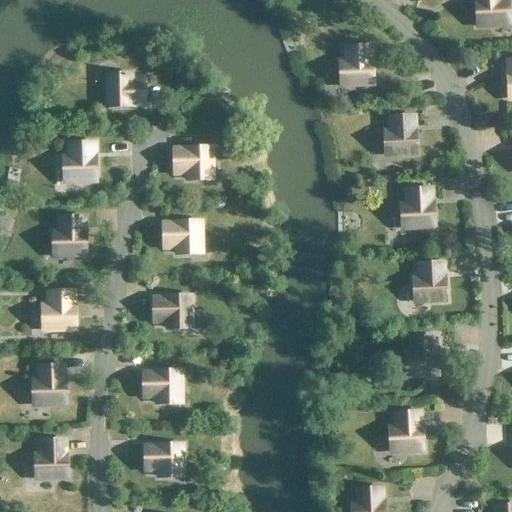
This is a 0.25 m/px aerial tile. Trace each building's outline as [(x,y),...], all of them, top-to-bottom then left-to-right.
[(477,0),(478,4),(475,4),(477,26),(509,23),(507,2),(499,2),(499,0),(477,0)] [(340,85),(372,84),(371,62),(369,62),(368,47),(346,49),(347,63),(339,64),(340,85)] [(108,76),(109,108),(130,107),(130,105),(145,104),(144,83),(129,83),(129,75),(108,76)] [(384,134),(385,155),(417,154),(415,132),(413,132),(412,117),(391,118),(391,133),(384,134)] [(63,181),(95,180),(95,159),(92,159),(92,144),(70,145),(71,159),(63,160),(63,181)] [(188,181),(210,181),(209,149),(188,149),(188,151),(173,152),(174,173),(188,173),(188,181)] [(400,207),(402,229),(434,227),(432,205),(430,205),(429,191),(407,192),(408,207),(400,207)] [(82,233),(82,218),(60,219),(61,234),(53,234),(53,256),(85,255),(85,233),(82,233)] [(200,255),(199,223),(177,223),(177,226),(162,226),(163,248),(178,247),(178,255),(200,255)] [(412,280),(414,302),(446,300),(444,279),(442,279),(441,264),(419,265),(420,280),(412,280)] [(501,297),(511,296),(511,276),(500,277),(501,297)] [(42,308),(43,330),(75,329),(74,307),(72,307),(71,292),(50,293),(50,308),(42,308)] [(190,329),(189,297),(167,297),(167,300),(152,300),(153,322),(168,322),(168,330),(190,329)] [(405,355),(406,377),(438,375),(437,353),(434,353),(433,339),(412,340),(413,354),(405,355)] [(61,367),(40,368),(40,383),(32,383),(33,405),(65,404),(64,382),(62,382),(61,367)] [(179,404),(179,372),(157,373),(157,375),(142,375),(143,397),(158,397),(158,405),(179,404)] [(389,430),(390,452),(422,450),(421,428),(418,428),(418,414),(396,415),(397,430),(389,430)] [(34,457),(35,479),(67,478),(66,456),(64,456),(63,441),(42,442),(42,457),(34,457)] [(181,478),(180,446),(159,446),(159,448),(144,449),(144,470),(159,470),(159,478),(181,478)] [(351,506),(351,511),(383,511),(383,504),(381,504),(380,490),(358,491),(359,506),(351,506)]
